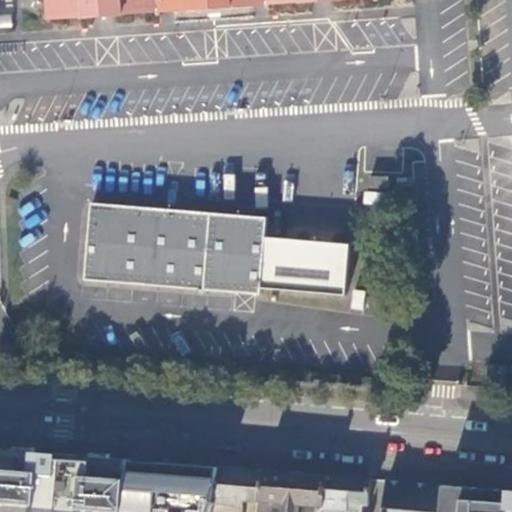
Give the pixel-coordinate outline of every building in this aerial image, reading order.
[(47,22),(47,26),(52,26),(51,22),(155,13),(155,18),(160,18),(160,13),(263,5),(264,9),(269,9),(269,5),(327,0),(372,0),(374,0),(44,0),(46,16),(42,16),(42,22),(47,22)] [(86,282),(262,297),(263,287),(279,288),(282,247),(266,246),(268,220),(92,205),(86,282)] [(0,511),(60,511),(65,455),(0,449),(0,511)] [(128,511),(133,460),(65,455),(60,511),(128,511)] [(212,511),(215,503),(222,468),(133,460),(128,511),(212,511)] [(224,468),(222,468),(215,503),(244,508),(245,500),(261,502),(264,471),(247,470),(247,469),(224,466),(224,468)] [(327,476),(264,471),(261,502),(260,511),(298,511),(299,504),(324,507),(327,476)] [(371,480),(327,476),(324,507),(323,511),(357,511),(355,508),(354,504),(369,505),(371,480)] [(443,511),(445,485),(417,484),(412,488),(405,488),(405,482),(388,481),(385,511),(443,511)] [(511,511),(511,490),(445,485),(443,511),(511,511)] [(242,511),(244,508),(215,503),(212,511),(242,511)]
